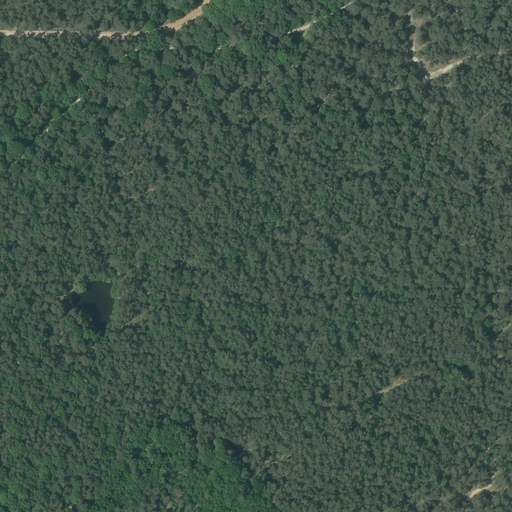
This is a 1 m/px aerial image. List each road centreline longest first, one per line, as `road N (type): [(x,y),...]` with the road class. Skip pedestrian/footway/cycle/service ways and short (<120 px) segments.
road 1 (unclassified): [(0,177),(135,50),(274,37),(353,0)]
road 2 (track): [(166,418),(352,405),(420,377),(511,355)]
road 3 (track): [(125,260),(283,190),(307,160),(319,98)]
road 4 (track): [(0,34),(145,34),(183,22),(207,0)]
road 5 (track): [(319,98),(398,90),(456,63),(511,53)]
road 6 (track): [(181,420),(288,466),(357,511)]
road 7 (track): [(166,418),(149,277),(125,260)]
road 8 (track): [(41,511),(132,434),(166,418)]
road 9 (track): [(0,285),(63,281),(125,260)]
road 10 (track): [(319,98),(246,0)]
